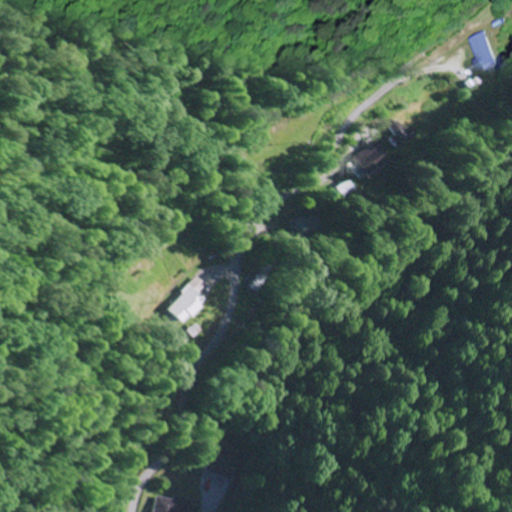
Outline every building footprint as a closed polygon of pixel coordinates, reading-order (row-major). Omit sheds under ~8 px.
[(478,60),(475,61),(480,74),(500,66),(485,32),(469,39),(478,60)] [(387,140),(393,151),(409,142),(398,121),(387,127),(393,137),(387,140)] [(346,163),(356,180),(383,163),(373,147),(346,163)] [(316,218),(287,221),(289,238),(317,235),(316,218)] [(180,326),(203,301),(197,295),(205,286),(197,278),(165,311),(180,326)] [(204,472),(230,479),(237,456),(211,448),(204,472)] [(193,511),(196,503),(173,498),(173,501),(156,497),(152,511),(193,511)]
